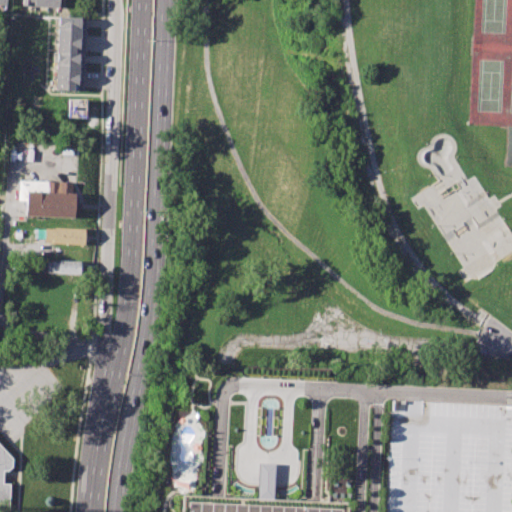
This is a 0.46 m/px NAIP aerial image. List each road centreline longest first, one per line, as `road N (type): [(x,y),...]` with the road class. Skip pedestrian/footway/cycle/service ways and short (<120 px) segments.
road 1 (primary): [(115,511),(151,300),(165,0)]
road 2 (primary): [(145,0),(133,272),(123,344),(101,392)]
road 3 (residential): [(115,0),(101,392)]
road 4 (primary): [(101,392),(89,511)]
